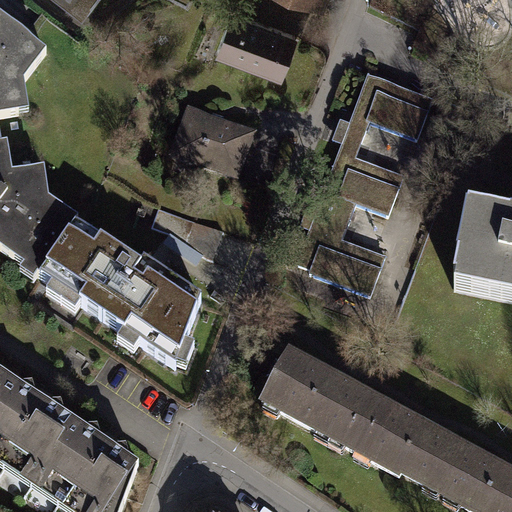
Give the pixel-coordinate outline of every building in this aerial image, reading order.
[(62,0),(89,18),(101,0),(62,0)] [(481,0),(441,0),(446,13),(482,2),(481,0)] [(214,51),(277,74),(291,36),(228,13),(214,51)] [(0,22),(0,254),(34,279),(72,225),(74,221),(33,193),(30,172),(8,175),(0,169),(0,118),(15,115),(11,94),(42,55),(0,22)] [(311,276),(371,299),(386,259),(340,242),(346,226),(348,227),(355,208),(388,219),(403,180),(355,162),(369,125),(417,143),(432,103),(369,80),(298,267),(312,272),(311,276)] [(169,156),(233,180),(249,137),(185,112),(169,156)] [(511,220),(464,211),(449,282),(469,286),(467,294),(511,303),(511,220)] [(136,269),(72,225),(34,279),(48,288),(51,282),(79,301),(75,306),(119,335),(122,330),(138,341),(135,346),(167,368),(177,344),(180,346),(198,302),(139,262),(136,269)] [(511,511),(511,479),(284,356),(257,406),(453,511),(511,511)] [(0,465),(69,511),(118,511),(134,466),(0,376),(0,465)]
